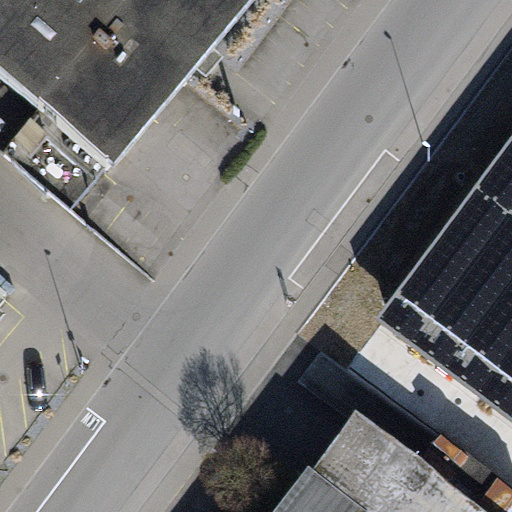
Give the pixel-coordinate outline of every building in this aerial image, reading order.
[(0,0),(0,78),(115,174),(260,0),(0,0)] [(511,149),(390,313),(511,405),(511,149)] [(355,511),(474,511),(419,470),(353,421),(310,478),(355,511)] [(511,511),(511,493),(441,440),(419,470),(474,511),(511,511)] [(355,511),(310,478),(285,511),(355,511)]
